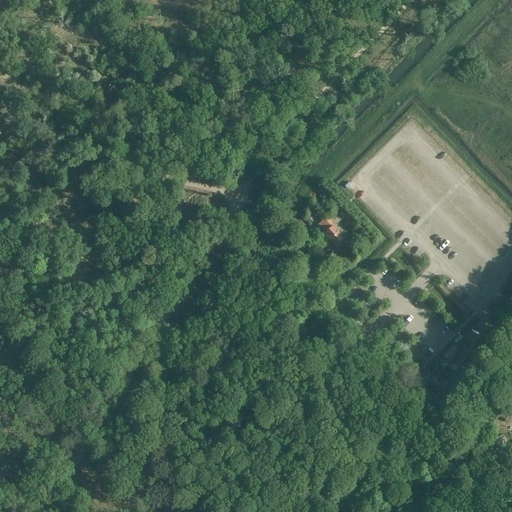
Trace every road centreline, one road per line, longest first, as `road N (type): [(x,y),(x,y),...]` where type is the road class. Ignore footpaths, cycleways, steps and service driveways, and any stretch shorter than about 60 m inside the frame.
road 1 (unclassified): [(511,386),(438,402),(420,391),(250,216)]
road 2 (track): [(275,240),(305,190),(491,0)]
road 3 (track): [(237,200),(166,179),(0,44)]
road 4 (track): [(237,200),(295,124),(411,0)]
